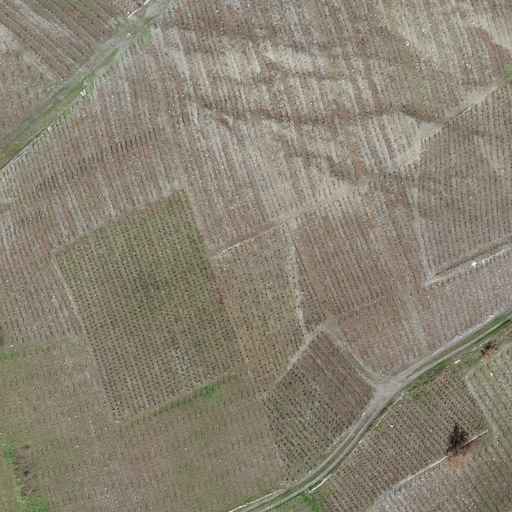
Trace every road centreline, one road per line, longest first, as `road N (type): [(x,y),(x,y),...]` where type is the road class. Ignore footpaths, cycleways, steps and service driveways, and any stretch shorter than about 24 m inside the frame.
road 1 (track): [(379,381),(306,463),(219,511)]
road 2 (track): [(130,0),(0,128)]
road 3 (track): [(379,381),(511,301)]
